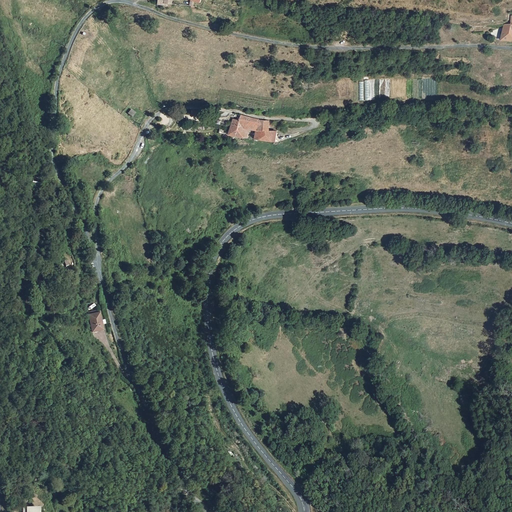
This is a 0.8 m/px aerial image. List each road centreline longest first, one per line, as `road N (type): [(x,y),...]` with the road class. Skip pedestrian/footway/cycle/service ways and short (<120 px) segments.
road 1 (unclassified): [(511,48),(295,46),(105,2),(79,24),(66,50),(49,138),(98,262)]
road 2 (secondary): [(511,223),(396,207),(280,213),(250,220),(220,243),(208,275),(214,365),(237,418),(304,511)]
road 3 (unclassified): [(98,262),(98,199),(162,108),(323,117)]
road 4 (unclassified): [(210,511),(178,482),(157,440),(113,328),(98,262)]
road 5 (track): [(323,117),(446,105),(511,112)]
